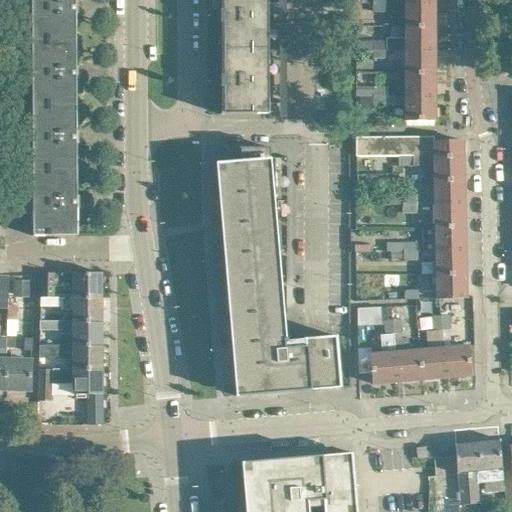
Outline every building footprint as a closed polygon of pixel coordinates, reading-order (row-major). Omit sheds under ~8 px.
[(77,15),(77,2),(75,2),(74,0),(30,0),(31,42),(75,41),(75,15),(77,15)] [(268,49),(267,0),(223,0),(224,10),(219,10),(220,23),(224,23),(224,49),(268,49)] [(386,13),(386,4),(372,4),(372,13),(386,13)] [(435,28),(435,4),(404,4),(404,28),(435,28)] [(435,51),(435,28),(404,28),(404,39),(386,39),(386,41),(355,41),(355,51),(372,51),(386,51),(404,51),(435,51)] [(78,80),(77,68),(75,68),(75,41),(31,42),(32,106),(76,106),(75,80),(78,80)] [(268,114),(268,49),(224,49),(224,75),(220,75),(220,88),(224,87),(224,113),(221,113),(221,115),(224,115),(268,114)] [(386,59),(386,51),(372,51),(372,59),(386,59)] [(435,51),(404,51),(404,62),(404,75),(435,75),(435,51)] [(435,97),(435,75),(404,75),(404,89),(373,89),(373,88),(360,88),(360,98),(435,97)] [(435,122),(435,97),(360,98),(359,98),(359,109),(372,109),(372,107),(404,107),(404,127),(434,127),(434,122),(435,122)] [(78,145),(78,132),(76,132),(76,106),(32,106),(32,171),(76,171),(76,145),(78,145)] [(433,142),(433,137),(355,138),(356,157),(400,157),(414,158),(432,158),(463,157),(463,141),(433,142)] [(279,340),(274,201),(274,159),(238,159),(238,148),(226,148),(226,163),(219,163),(220,182),(226,181),(226,193),(221,193),(223,212),(226,211),(226,223),(223,223),(225,242),(226,241),(226,265),(227,265),(228,272),(226,272),(226,284),(227,296),(230,296),(231,302),(228,302),(230,326),(233,325),(233,332),(230,332),(232,349),(234,349),(236,365),(233,365),(236,397),(268,394),(268,387),(280,386),(281,393),(341,388),(341,387),(340,387),(336,337),(304,340),(287,341),(287,339),(286,339),(279,340)] [(464,181),(463,157),(432,158),(414,158),(400,157),(400,166),(415,166),(433,166),(433,181),(464,181)] [(79,209),(78,197),(76,197),(76,171),(32,171),(33,237),(77,237),(77,235),(76,235),(76,209),(79,209)] [(464,204),(464,181),(433,181),(433,197),(416,197),(416,205),(433,205),(464,204)] [(402,197),(402,206),(416,205),(416,197),(402,197)] [(465,228),(464,204),(433,205),(434,228),(465,228)] [(416,214),(416,205),(402,206),(402,214),(416,214)] [(465,251),(465,228),(434,228),(422,228),(422,243),(423,252),(435,252),(465,251)] [(387,244),(387,252),(391,252),(417,252),(423,252),(422,243),(387,244)] [(466,275),(465,251),(435,252),(435,276),(466,275)] [(417,261),(417,252),(391,252),(391,261),(417,261)] [(101,298),(100,273),(41,274),(41,298),(54,298),(54,287),(73,287),(73,298),(101,298)] [(0,307),(9,308),(10,276),(0,275),(0,307)] [(466,299),(466,275),(435,276),(436,300),(466,299)] [(404,292),(404,300),(418,300),(418,291),(404,292)] [(101,322),(101,298),(73,298),(54,298),(41,298),(40,298),(40,308),(61,307),(61,310),(73,310),(73,322),(101,322)] [(381,308),(359,308),(359,325),(381,324),(381,308)] [(449,315),(441,316),(442,330),(450,329),(449,315)] [(447,378),(444,348),(442,330),(441,316),(432,317),(433,331),(426,332),(428,350),(419,351),(422,380),(447,378)] [(394,335),(393,321),(384,322),(385,336),(394,335)] [(422,380),(419,351),(409,352),(408,338),(401,339),(400,334),(403,334),(401,321),(393,321),(394,335),(396,353),(399,382),(422,380)] [(101,346),(101,322),(73,322),(51,322),(40,322),(40,331),(61,331),(61,335),(73,335),(73,346),(101,346)] [(399,382),(396,353),(394,335),(385,336),(382,336),(384,354),(371,355),(370,348),(357,349),(358,375),(372,373),(373,385),(399,382)] [(23,339),(23,351),(31,352),(31,339),(23,339)] [(101,370),(101,346),(73,346),(39,346),(39,358),(74,358),(74,370),(101,370)] [(468,346),(444,348),(447,378),(470,376),(468,346)] [(5,391),(29,391),(30,360),(6,360),(5,391)] [(51,383),(51,371),(37,370),(37,401),(51,401),(51,383)] [(101,395),(101,370),(74,370),(51,371),(51,383),(74,382),(74,395),(77,395),(77,398),(85,398),(85,395),(101,395)] [(479,483),(476,442),(473,443),(473,444),(455,446),(460,506),(481,504),(479,483)] [(499,442),(479,444),(479,442),(476,442),(479,483),(503,481),(499,442)] [(427,447),(423,448),(417,448),(418,459),(428,458),(427,447)] [(356,511),(351,454),(242,463),(245,511),(356,511)]
